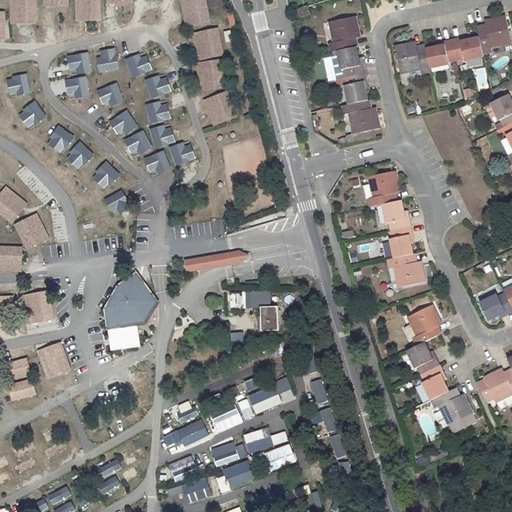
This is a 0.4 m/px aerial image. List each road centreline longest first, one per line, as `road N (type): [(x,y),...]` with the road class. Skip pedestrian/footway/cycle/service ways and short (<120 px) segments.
road 1 (residential): [(399,511),(298,169)]
road 2 (residential): [(511,334),(495,342),(472,336),(431,251),(432,212),(396,145)]
road 3 (residential): [(396,145),(376,27),(496,0)]
road 4 (residential): [(298,169),(256,0)]
road 5 (unknown): [(173,511),(295,470)]
